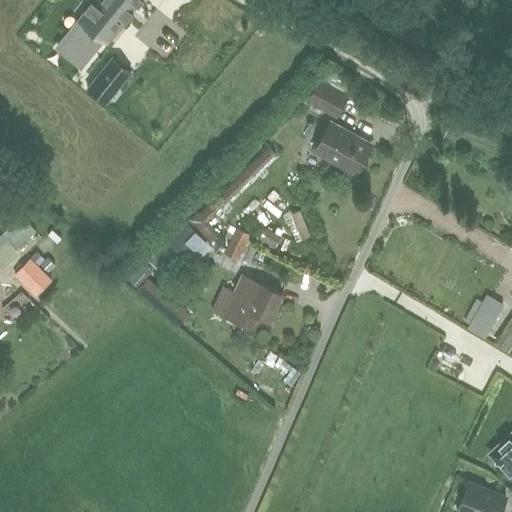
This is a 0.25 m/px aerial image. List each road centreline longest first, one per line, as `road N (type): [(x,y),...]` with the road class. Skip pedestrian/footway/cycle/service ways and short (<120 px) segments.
road 1 (residential): [(251,511),(416,134),(414,110)]
road 2 (residential): [(244,0),(395,90),(414,110)]
